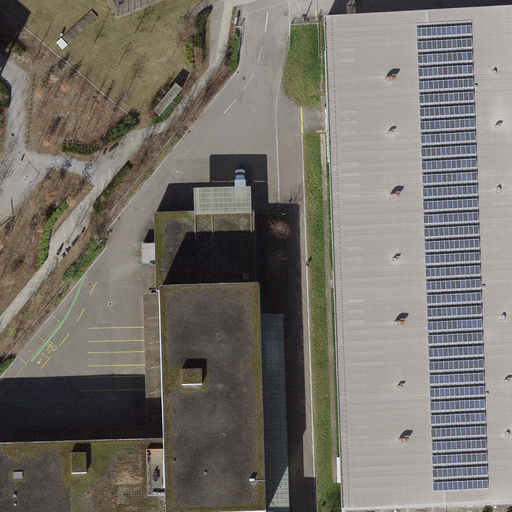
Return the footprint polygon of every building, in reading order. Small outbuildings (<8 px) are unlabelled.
[(108,0),(116,18),(158,0),(108,0)] [(511,16),(325,23),(341,511),(391,511),(394,511),(511,507),(511,16)] [(157,294),(160,294),(256,291),(254,213),(155,215),(157,294)] [(160,295),(164,445),(166,511),(265,511),(259,291),(256,291),(160,294),(160,295)] [(164,445),(160,295),(143,296),(147,428),(12,432),(13,449),(164,445)] [(0,511),(166,511),(164,445),(13,449),(0,449),(0,511)]
